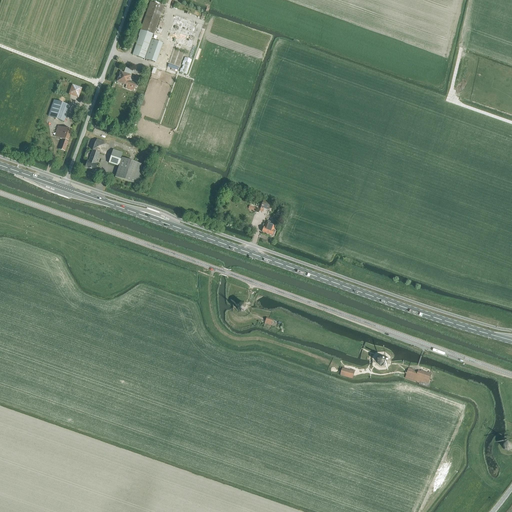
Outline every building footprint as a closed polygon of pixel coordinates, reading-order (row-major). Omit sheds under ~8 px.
[(139,36),(133,55),(144,59),(151,40),(153,35),(154,35),(164,7),(150,2),(139,36)] [(176,16),(167,40),(174,42),(186,46),(192,31),(195,23),(192,22),(176,16)] [(171,60),(181,63),(185,51),(175,48),(171,60)] [(121,72),(117,82),(126,86),(131,87),(131,88),(132,88),(133,88),(135,88),(135,89),(137,84),(136,84),(129,81),(130,79),(131,75),(130,75),(132,71),(126,69),(124,73),(121,72)] [(74,81),(70,92),(80,96),(84,85),(74,81)] [(49,116),(64,122),(70,106),(54,100),(49,116)] [(62,140),(59,150),(65,152),(72,131),(58,126),(54,137),(62,140)] [(89,161),(88,161),(85,168),(95,171),(98,165),(96,164),(100,153),(102,154),(105,155),(109,146),(106,145),(105,144),(105,142),(97,140),(96,141),(92,140),(89,149),(93,150),(89,161)] [(115,177),(139,185),(145,166),(127,160),(122,159),(123,153),(113,150),(109,164),(119,167),(115,177)] [(261,208),(268,211),(271,203),(263,201),(261,208)] [(262,232),(272,236),(274,231),(273,231),(275,227),(271,226),(272,224),(272,223),(269,222),(268,223),(267,224),(266,224),(266,225),(264,225),(263,227),(264,228),(262,232)] [(238,309),(240,312),(244,312),(247,309),(246,305),(244,302),(240,303),(238,305),(238,309)] [(265,324),(271,326),(273,320),(267,318),(265,324)] [(378,363),(381,366),(384,366),(387,363),(387,359),(384,356),(380,356),(378,359),(378,363)] [(341,376),(353,379),(355,372),(343,368),(341,376)] [(407,374),(406,375),(405,378),(417,382),(420,383),(420,381),(428,384),(432,374),(421,370),(421,371),(418,370),(418,372),(412,370),(409,369),(407,373),(406,373),(405,374),(407,374)] [(505,450),(509,451),(511,449),(511,443),(511,442),(508,441),(504,443),(503,446),(505,450)]
